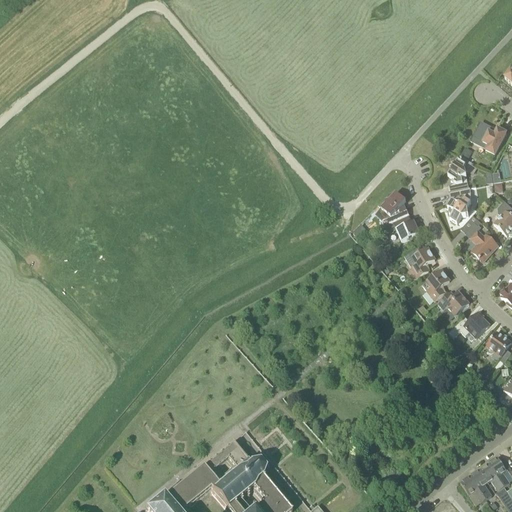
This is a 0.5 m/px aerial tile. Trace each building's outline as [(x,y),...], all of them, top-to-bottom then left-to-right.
[(473,140),(474,140),(488,148),(486,153),(494,158),(506,136),(497,131),(494,137),(489,134),(491,130),(481,124),(473,140)] [(465,149),(461,157),(468,162),(473,153),(465,149)] [(466,180),(465,173),(467,173),(471,166),(464,161),(461,165),(458,163),(455,167),(450,168),(451,173),(448,178),(452,181),(451,183),(454,185),(452,187),(447,188),(449,195),(469,191),(466,180)] [(501,185),(499,175),(492,176),(494,186),(501,185)] [(447,210),(449,211),(449,212),(449,213),(449,214),(449,216),(449,217),(450,218),(451,219),(450,221),(457,226),(461,220),(468,219),(467,212),(471,205),(469,204),(470,201),(471,198),(470,194),(470,191),(469,191),(449,195),(450,203),(452,202),(454,203),(447,210)] [(409,219),(407,213),(405,214),(402,209),(406,205),(396,195),(375,217),(383,224),(382,224),(385,230),(393,226),(409,219)] [(508,208),(504,204),(498,211),(498,217),(500,219),(493,227),(507,239),(508,237),(510,238),(511,238),(511,237),(511,219),(504,212),(508,208)] [(473,218),(467,225),(460,232),(465,237),(475,226),(478,229),(481,225),(473,218)] [(402,245),(419,237),(414,224),(411,225),(409,219),(393,226),(402,245)] [(483,265),(498,249),(486,238),(484,240),(477,234),(471,241),(477,247),(471,254),(472,255),(472,256),(471,258),(472,259),(473,260),(475,261),(477,260),(483,265)] [(419,250),(406,257),(408,260),(407,261),(408,263),(409,265),(410,266),(410,267),(411,267),(413,269),(411,270),(412,271),(407,274),(412,284),(429,274),(426,268),(435,263),(428,251),(422,255),(419,250)] [(441,290),(450,284),(441,273),(422,288),(427,294),(426,294),(434,304),(445,296),(441,290)] [(511,287),(511,286),(506,293),(505,292),(500,298),(502,299),(501,300),(510,307),(509,308),(511,310),(511,287)] [(455,299),(451,295),(438,306),(444,314),(447,311),(455,319),(469,307),(459,296),(455,299)] [(481,317),(479,315),(469,324),(465,320),(456,329),(464,338),(468,333),(476,341),(489,328),(480,318),(481,317)] [(444,335),(445,332),(443,329),(440,328),(437,330),(436,333),(438,336),(441,337),(444,335)] [(493,357),(494,355),(501,360),(494,369),(500,372),(511,356),(506,352),(511,345),(497,335),(486,349),(488,351),(488,352),(488,353),(488,354),(488,355),(490,356),(491,357),(493,357)] [(488,373),(486,375),(487,379),(490,381),(493,380),(495,377),(494,374),(491,372),(488,373)] [(511,382),(504,394),(505,395),(502,399),(502,401),(507,405),(509,404),(511,400),(511,382)] [(492,395),(495,390),(490,386),(487,392),(492,395)] [(229,511),(186,511),(210,492),(212,495),(249,464),(233,445),(165,501),(163,499),(147,511),(288,511),(277,498),(264,483),(229,511)] [(506,473),(498,461),(489,467),(504,490),(510,487),(502,476),(506,473)] [(249,464),(212,495),(211,496),(224,511),(229,511),(264,483),(264,482),(265,482),(265,480),(263,480),(265,473),(268,473),(268,471),(265,472),(260,465),(261,463),(259,462),(258,465),(252,466),(251,463),(250,464),(249,465),(249,464)] [(495,489),(499,494),(496,496),(505,508),(511,503),(511,497),(509,493),(507,494),(504,490),(489,467),(479,473),(488,485),(491,483),(495,489)] [(488,485),(479,473),(470,479),(482,497),(486,503),(492,499),(488,493),(484,488),(488,485)] [(480,505),(481,506),(486,503),(482,497),(470,479),(460,486),(473,504),(476,508),(480,505)]
